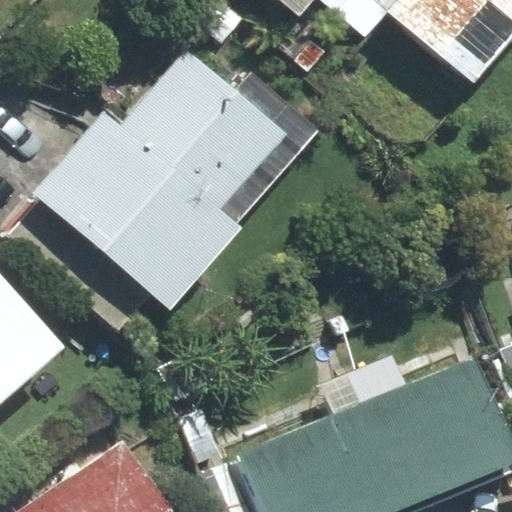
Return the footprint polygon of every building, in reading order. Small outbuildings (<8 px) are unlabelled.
[(299,0),(270,0),(287,14),(299,0)] [(511,0),(383,0),(375,10),(456,83),(511,21),(511,0)] [(90,112),(0,217),(0,244),(124,350),(234,222),(210,211),(281,127),(184,45),(111,130),(90,112)] [(0,396),(67,339),(0,261),(0,396)] [(223,448),(249,511),(371,511),(506,456),(461,349),(223,448)] [(168,511),(119,440),(13,511),(168,511)]
